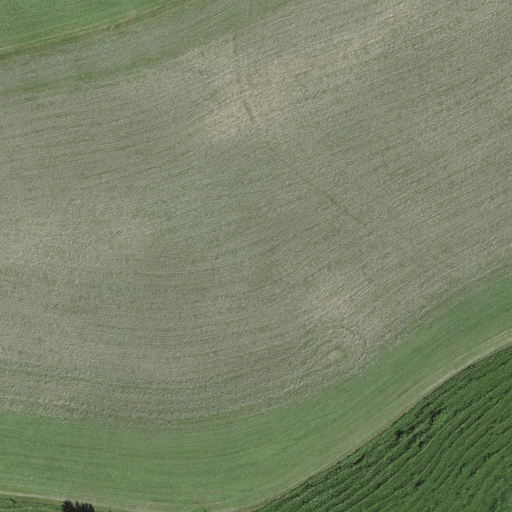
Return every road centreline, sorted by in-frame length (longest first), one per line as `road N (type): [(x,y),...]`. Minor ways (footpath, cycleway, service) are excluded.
road 1 (track): [(207,511),(247,506),(277,490),(511,336)]
road 2 (track): [(0,489),(180,511)]
